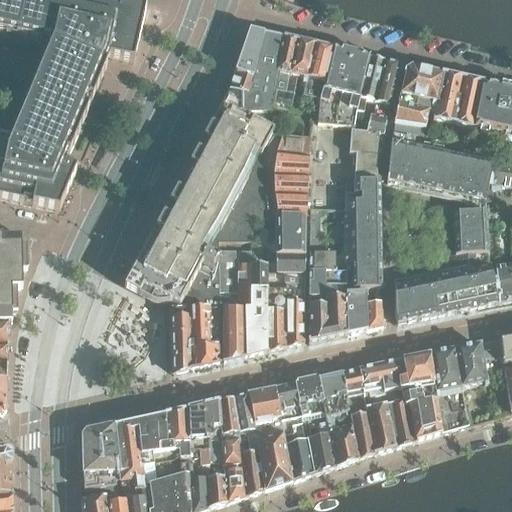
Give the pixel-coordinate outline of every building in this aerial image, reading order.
[(0,0),(0,203),(59,216),(77,173),(71,171),(65,169),(68,160),(88,113),(89,112),(90,108),(92,105),(94,100),(97,94),(102,81),(107,70),(96,65),(98,60),(111,63),(119,65),(129,67),(133,68),(137,49),(139,42),(140,39),(142,31),(146,11),(142,10),(135,9),(124,6),(97,0),(0,0)] [(254,83),(264,38),(250,35),(237,73),(241,74),(239,78),(254,83)] [(250,100),(247,99),(242,120),(266,122),(273,93),(285,43),(264,38),(254,83),(250,100)] [(299,46),(285,43),(273,93),(288,96),(299,46)] [(296,80),(308,83),(315,49),(299,46),(288,96),(273,93),(269,111),(275,112),(276,107),(291,110),(294,96),(296,80)] [(333,53),(315,49),(308,83),(305,97),(318,101),(322,83),(326,84),(333,53)] [(326,84),(317,126),(319,126),(320,127),(351,135),(354,135),(354,134),(356,116),(357,116),(368,60),(367,60),(366,61),(363,60),(363,59),(361,59),(360,60),(341,55),(342,54),(339,54),(339,55),(335,54),(335,53),(333,52),(333,53),(326,84)] [(370,119),(382,65),(369,61),(369,60),(368,60),(357,116),(369,119),(370,119)] [(388,109),(397,68),(382,65),(370,119),(385,122),(388,109)] [(482,87),(453,81),(413,72),(411,71),(405,75),(404,77),(405,77),(394,126),(395,127),(409,128),(408,136),(423,140),(425,131),(428,116),(433,117),(431,125),(471,134),(471,133),(473,133),(473,132),(482,87)] [(241,74),(237,73),(229,95),(247,99),(250,100),(254,83),(239,78),(241,74)] [(511,91),(501,89),(500,92),(482,87),(473,132),(479,133),(479,138),(488,140),(488,136),(504,139),(503,144),(511,145),(511,91)] [(155,234),(124,292),(151,306),(154,308),(158,308),(162,308),(171,307),(173,309),(173,311),(171,311),(171,312),(191,312),(218,312),(218,296),(218,294),(219,294),(219,254),(217,254),(218,247),(219,246),(248,246),(247,224),(269,222),(269,218),(267,199),(265,180),(264,161),(263,154),(271,138),(273,133),(269,131),(265,129),(266,122),(242,120),(247,99),(229,95),(171,204),(155,233),(155,234)] [(382,139),(385,122),(370,119),(366,137),(381,139),(382,139)] [(409,128),(395,127),(393,133),(408,136),(409,128)] [(366,137),(354,134),(354,135),(351,135),(349,156),(357,157),(380,159),(381,139),(366,137)] [(492,195),(492,165),(412,149),(414,141),(392,137),(390,147),(387,184),(464,200),(464,211),(449,212),(450,217),(453,217),(455,257),(452,258),(452,264),(467,263),(467,274),(393,290),(394,318),(396,329),(498,307),(495,271),(496,271),(496,267),(489,268),(486,205),(492,204),(492,195)] [(312,163),(312,143),(271,138),(263,154),(264,161),(312,163)] [(380,159),(357,157),(355,185),(379,186),(380,159)] [(311,182),(312,163),(264,161),(265,180),(311,182)] [(511,169),(492,165),(492,195),(500,196),(501,192),(511,193),(511,188),(511,169)] [(311,200),(311,182),(265,180),(267,199),(311,200)] [(379,186),(355,185),(351,185),(351,202),(343,202),(343,215),(343,268),(346,268),(346,275),(345,294),(370,293),(377,295),(381,295),(379,186)] [(310,208),(311,200),(267,199),(269,218),(273,218),(275,218),(282,219),(304,219),(306,219),(309,219),(310,219),(310,214),(310,208)] [(324,215),(310,214),(310,219),(309,257),(324,257),(324,256),(324,249),(319,249),(320,220),(324,220),(324,215)] [(306,219),(304,219),(282,219),(276,218),(275,218),(276,258),(305,258),(306,219)] [(0,327),(9,328),(9,327),(12,327),(11,317),(15,317),(15,304),(16,304),(16,302),(15,302),(15,293),(20,292),(19,274),(25,274),(25,261),(26,261),(26,259),(25,260),(24,248),(21,248),(20,239),(0,239),(0,327)] [(237,254),(219,254),(219,294),(218,294),(218,296),(235,296),(235,314),(221,313),(222,367),(221,367),(221,368),(247,362),(245,314),(251,314),(251,267),(237,267),(237,254)] [(324,257),(309,257),(309,275),(308,344),(309,348),(346,340),(345,294),(346,275),(335,275),(335,256),(324,256),(324,257)] [(271,267),(251,267),(251,314),(245,314),(247,362),(266,358),(266,268),(271,268),(271,267)] [(293,268),(271,268),(266,268),(266,358),(285,353),(284,282),(290,282),(290,280),(293,280),(293,278),(293,268)] [(511,304),(511,287),(508,269),(496,271),(495,271),(498,307),(511,304)] [(292,307),(293,280),(290,280),(290,282),(284,282),(285,353),(285,352),(303,349),(303,307),(292,307)] [(370,293),(345,294),(346,340),(365,336),(364,298),(378,298),(377,295),(370,293)] [(381,295),(377,295),(378,298),(364,298),(365,336),(382,332),(381,295)] [(191,375),(191,312),(171,312),(174,379),(191,375)] [(218,312),(191,312),(191,375),(219,368),(218,368),(218,312)] [(9,328),(0,327),(0,366),(7,366),(9,328)] [(511,342),(500,345),(503,369),(511,366),(511,342)] [(510,413),(503,369),(500,345),(479,349),(486,391),(487,390),(487,388),(485,378),(502,374),(503,385),(510,413)] [(479,349),(453,354),(460,393),(482,389),(483,391),(486,391),(479,349)] [(453,354),(428,359),(432,389),(433,398),(460,393),(453,354)] [(402,405),(394,407),(398,425),(388,427),(394,453),(416,447),(408,394),(432,389),(428,359),(396,366),(399,384),(397,384),(399,394),(402,405)] [(358,373),(342,377),(347,403),(362,399),(363,403),(384,399),(384,397),(399,394),(397,384),(399,384),(396,366),(358,373)] [(511,418),(511,366),(503,369),(511,418)] [(346,403),(347,403),(342,377),(319,383),(325,417),(328,435),(354,429),(351,419),(350,420),(346,403)] [(325,417),(319,383),(293,389),(298,423),(303,422),(325,417)] [(298,423),(293,389),(270,394),(276,423),(280,422),(281,427),(287,425),(298,423)] [(440,439),(433,398),(432,389),(408,394),(416,447),(440,439)] [(460,393),(433,398),(440,439),(492,424),(491,416),(470,422),(469,414),(465,416),(460,393)] [(270,394),(249,398),(253,435),(256,434),(255,431),(271,429),(277,428),(276,423),(270,394)] [(248,398),(233,403),(238,444),(254,441),(253,435),(249,398),(248,398)] [(221,406),(220,441),(220,448),(238,445),(238,444),(233,403),(221,406)] [(221,406),(203,409),(203,442),(202,442),(202,454),(208,454),(207,442),(220,441),(221,406)] [(203,442),(203,409),(186,413),(186,414),(186,437),(187,437),(188,455),(202,454),(202,442),(203,442)] [(388,427),(385,409),(364,413),(365,417),(366,416),(374,459),(394,453),(388,427)] [(186,414),(166,418),(174,452),(178,451),(179,459),(188,457),(188,455),(187,437),(186,437),(186,414)] [(351,419),(354,429),(354,430),(354,433),(351,434),(357,464),(374,459),(366,416),(365,417),(351,419)] [(303,422),(312,480),(335,472),(328,435),(325,417),(303,422)] [(174,452),(166,418),(115,429),(115,428),(113,429),(113,430),(120,479),(118,479),(118,484),(118,487),(134,485),(136,493),(145,491),(144,489),(143,470),(153,469),(153,467),(179,462),(179,459),(178,451),(174,452)] [(298,423),(287,425),(292,450),(286,452),(288,467),(284,468),(287,488),(312,480),(303,422),(298,423)] [(256,434),(253,435),(254,441),(264,495),(287,488),(284,468),(288,467),(286,452),(292,450),(287,425),(281,427),(277,428),(271,429),(273,440),(257,443),(256,434)] [(354,430),(354,429),(328,435),(335,472),(357,464),(351,434),(354,433),(354,430)] [(120,479),(113,430),(87,435),(87,434),(82,439),(84,491),(98,489),(97,482),(106,482),(106,479),(117,478),(118,479),(120,479)] [(207,442),(208,454),(209,481),(207,482),(207,511),(213,511),(226,508),(220,448),(220,441),(207,442)] [(238,444),(238,445),(245,502),(264,495),(254,441),(238,444)] [(238,445),(220,448),(226,508),(245,502),(238,445)] [(208,454),(202,454),(188,455),(188,457),(189,511),(207,511),(207,482),(209,481),(208,454)] [(11,460),(11,458),(7,455),(0,456),(0,499),(12,497),(11,460)] [(189,511),(188,457),(179,459),(179,462),(153,467),(153,469),(143,470),(144,489),(145,491),(145,494),(147,511),(189,511)] [(147,511),(145,491),(136,493),(136,495),(124,497),(127,505),(127,511),(147,511)] [(106,511),(127,511),(127,505),(124,497),(117,496),(105,498),(105,500),(106,511)] [(0,511),(12,511),(12,497),(0,499),(0,511)] [(106,511),(105,500),(81,503),(81,511),(106,511)]
